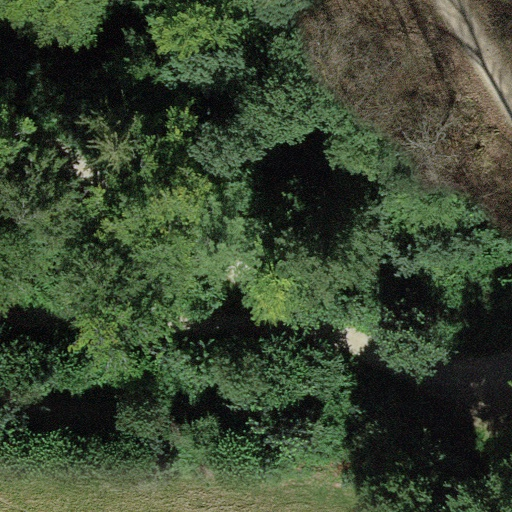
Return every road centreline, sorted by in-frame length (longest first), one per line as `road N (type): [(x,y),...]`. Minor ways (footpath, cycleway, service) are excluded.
road 1 (track): [(511,361),(465,379),(325,325),(0,301)]
road 2 (track): [(0,105),(325,325)]
